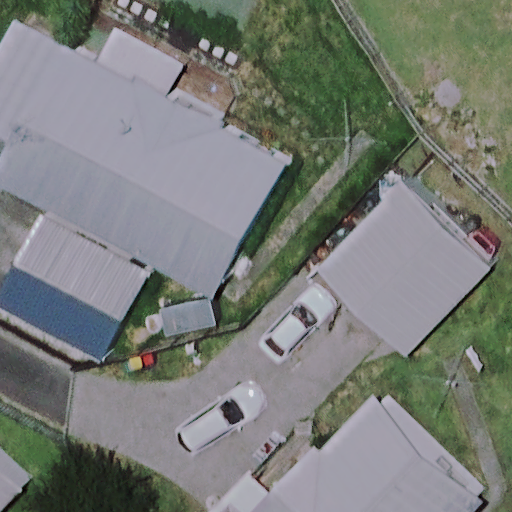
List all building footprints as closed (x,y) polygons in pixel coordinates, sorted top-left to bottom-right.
[(294,155),(23,14),(0,58),(0,127),(22,139),(4,172),(225,287),(294,155)] [(498,261),(408,176),(325,264),(416,349),(498,261)] [(150,274),(28,209),(0,262),(0,298),(107,356),(150,274)] [(472,511),(491,493),(379,385),(280,487),(257,466),(213,511),(472,511)] [(0,511),(30,480),(0,452),(0,511)]
